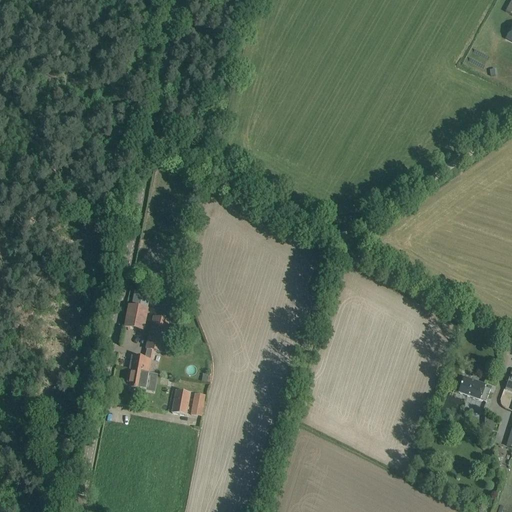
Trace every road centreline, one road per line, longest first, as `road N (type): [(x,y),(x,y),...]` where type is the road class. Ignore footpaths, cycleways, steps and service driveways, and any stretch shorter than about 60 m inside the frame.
road 1 (unclassified): [(151,132),(342,236),(511,122)]
road 2 (tertiary): [(151,132),(78,511)]
road 3 (tertiary): [(177,0),(151,132)]
